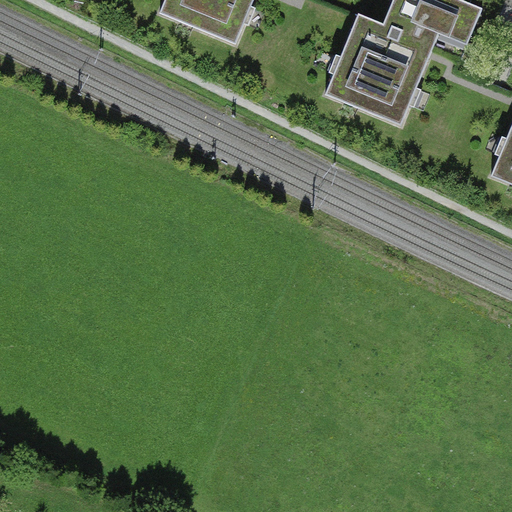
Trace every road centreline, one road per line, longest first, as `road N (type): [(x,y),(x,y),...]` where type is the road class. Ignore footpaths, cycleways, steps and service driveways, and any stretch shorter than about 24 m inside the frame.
road 1 (track): [(511,235),(34,0)]
road 2 (motorway): [(98,511),(112,312),(110,0)]
